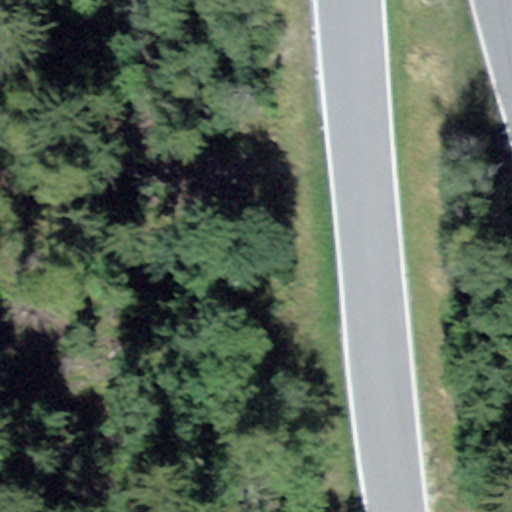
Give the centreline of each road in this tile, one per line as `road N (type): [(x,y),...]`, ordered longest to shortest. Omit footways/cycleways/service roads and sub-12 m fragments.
road 1 (tertiary): [(0,144),(133,117),(511,67)]
road 2 (tertiary): [(349,0),(398,511)]
